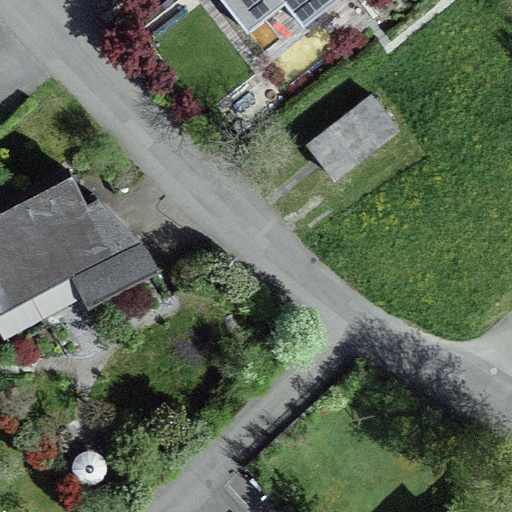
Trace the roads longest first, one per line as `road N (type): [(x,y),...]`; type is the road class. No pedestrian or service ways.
road 1 (residential): [(14,0),(162,166),(271,272),(350,327)]
road 2 (residential): [(350,327),(215,453)]
road 3 (residential): [(350,327),(472,400)]
